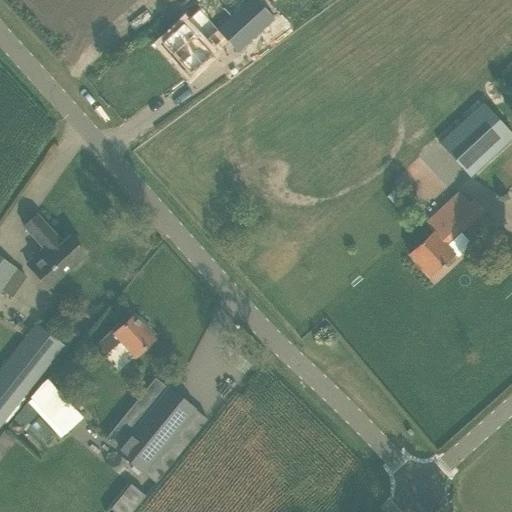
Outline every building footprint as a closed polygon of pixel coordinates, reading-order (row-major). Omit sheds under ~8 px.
[(273,20),(254,0),(248,0),(216,29),(236,53),(273,20)] [(183,24),(161,44),(190,75),(211,55),(183,24)] [(511,135),(482,103),(438,144),(470,178),(511,138),(511,135)] [(423,241),(409,254),(430,277),(443,266),(447,268),(454,261),(453,257),(455,254),(447,245),(484,210),(474,199),(469,203),(459,193),(426,224),(434,231),(423,241)] [(25,264),(47,289),(84,255),(68,237),(62,243),(37,215),(23,227),(42,248),(25,264)] [(511,254),(506,252),(500,265),(511,270),(511,254)] [(13,295),(27,274),(0,255),(0,294),(3,289),(13,295)] [(120,342),(134,357),(154,339),(133,316),(123,326),(120,323),(93,347),(103,357),(120,342)] [(0,426),(65,345),(37,323),(7,361),(1,366),(0,367),(0,426)] [(72,327),(68,332),(75,338),(79,333),(72,327)] [(63,369),(55,377),(63,385),(80,367),(77,363),(72,359),(63,369)] [(36,406),(63,435),(82,417),(55,388),(52,391),(45,383),(34,393),(41,401),(36,406)] [(193,409),(169,390),(118,452),(142,471),(193,409)]
